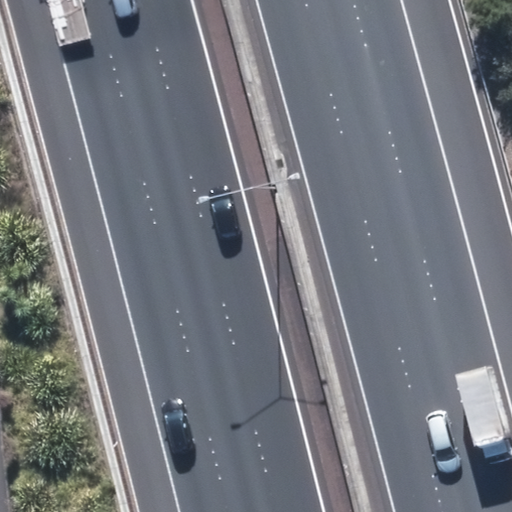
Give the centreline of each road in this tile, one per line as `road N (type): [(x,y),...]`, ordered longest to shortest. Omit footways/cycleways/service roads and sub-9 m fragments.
road 1 (motorway): [(290,511),(153,0)]
road 2 (motorway): [(339,0),(462,511)]
